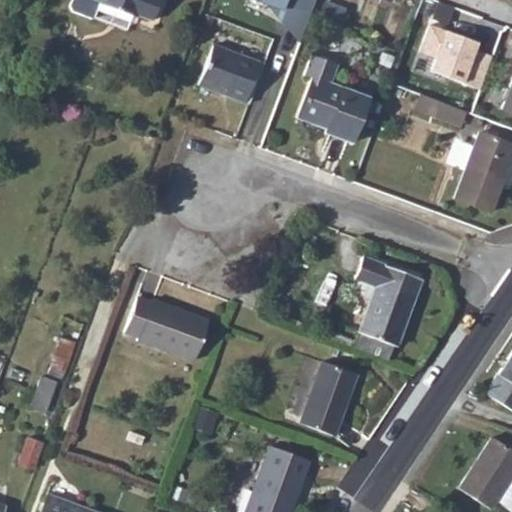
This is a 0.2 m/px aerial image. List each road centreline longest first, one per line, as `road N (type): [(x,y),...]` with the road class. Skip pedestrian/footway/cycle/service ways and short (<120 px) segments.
road 1 (residential): [(511,275),(259,180),(188,209)]
road 2 (residential): [(511,295),(364,511)]
